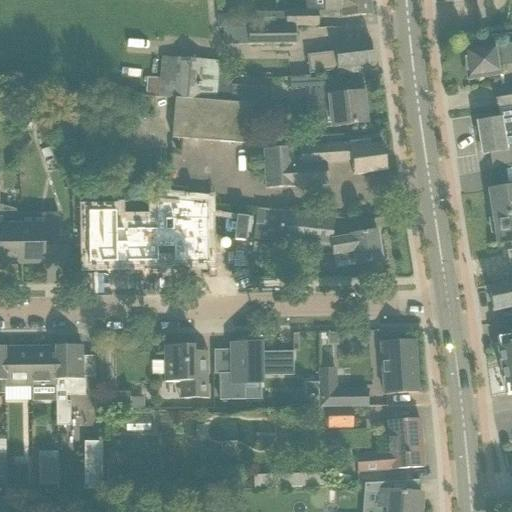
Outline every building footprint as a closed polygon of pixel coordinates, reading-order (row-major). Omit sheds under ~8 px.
[(322,0),(324,12),(341,10),(341,18),(371,15),(369,0),(322,0)] [(318,26),(318,12),(286,12),(286,14),(259,14),(259,27),(286,26),(318,26)] [(511,23),(501,24),(501,32),(511,31),(511,23)] [(248,44),(248,46),(295,45),(295,27),(248,28),(222,29),(222,45),(248,44)] [(373,67),(369,40),(349,42),(334,44),(335,51),(306,55),(306,56),(309,75),(337,72),(337,76),(348,74),(368,72),(367,68),(373,67)] [(511,45),(464,53),(468,78),(498,74),(497,66),(511,63),(511,45)] [(153,97),(174,98),(215,101),(217,74),(218,62),(160,57),(158,79),(147,78),(145,94),(153,95),(153,97)] [(231,75),(217,74),(215,101),(229,103),(230,86),(231,75)] [(310,89),(309,80),(309,76),(288,78),(289,83),(290,91),(304,90),(310,89)] [(271,89),(230,86),(229,103),(253,105),(252,121),(268,122),(271,89)] [(511,89),(495,93),(496,108),(511,104),(511,89)] [(365,124),(362,93),(305,100),(308,130),(365,124)] [(174,98),(171,138),(250,145),(252,121),(253,105),(229,103),(215,101),(174,98)] [(511,152),(511,107),(497,110),(499,120),(476,123),(479,142),(477,144),(479,153),(481,154),(481,156),(511,151),(511,152)] [(386,171),(382,145),(368,147),(368,142),(348,144),(299,148),(299,154),(300,165),(324,164),(351,162),(352,166),(353,176),(366,174),(386,171)] [(324,164),(300,165),(299,154),(292,155),(292,148),(263,149),(265,189),(293,188),(293,187),(327,185),(324,164)] [(511,187),(488,191),(493,218),(511,214),(511,187)] [(71,190),(73,260),(81,260),(80,190),(71,190)] [(117,208),(87,208),(87,262),(158,262),(158,254),(173,254),(173,262),(207,262),(207,203),(158,198),(158,227),(117,227),(117,208)] [(379,247),(376,232),(349,236),(350,237),(331,240),(334,218),(281,212),(261,209),(256,209),(252,240),(258,240),(326,249),(325,255),(333,256),(335,269),(354,266),(361,265),(381,261),(381,259),(384,257),(383,248),(382,247),(379,247)] [(0,264),(20,264),(19,226),(19,215),(17,215),(15,210),(5,214),(5,227),(0,226),(0,264)] [(42,226),(19,226),(20,264),(44,264),(44,242),(58,242),(58,214),(42,214),(42,226)] [(511,214),(493,218),(493,220),(489,220),(491,234),(495,233),(497,246),(511,243),(511,214)] [(511,282),(487,288),(492,312),(511,307),(511,282)] [(336,334),(326,334),(327,345),(336,345),(336,334)] [(511,334),(510,334),(510,335),(496,338),(498,350),(497,350),(503,385),(504,385),(506,397),(511,395),(511,334)] [(380,344),(383,396),(417,393),(414,341),(380,344)] [(162,347),(163,383),(179,383),(179,400),(208,399),(207,353),(194,353),(194,346),(162,347)] [(231,346),(231,377),(218,377),(218,399),(245,399),(245,387),(262,387),(262,380),(294,380),(294,356),(262,356),(262,346),(231,346)] [(55,387),(55,393),(65,393),(65,396),(84,396),(84,379),(82,379),(81,347),(54,347),(54,348),(55,348),(55,387)] [(4,388),(29,387),(29,348),(4,349),(3,349),(4,388)] [(29,387),(55,387),(55,348),(54,348),(29,348),(29,387)] [(343,393),(344,410),(350,409),(368,409),(368,392),(343,393)] [(115,397),(94,398),(94,410),(129,409),(129,398),(129,393),(115,393),(115,397)] [(308,398),(304,398),(304,409),(318,408),(318,397),(313,398),(313,396),(308,396),(308,398)] [(388,419),(387,405),(369,406),(370,420),(388,419)] [(344,410),(327,410),(327,430),(351,429),(350,409),(344,410)] [(387,422),(389,456),(377,457),(377,454),(356,456),(357,473),(423,468),(419,420),(387,422)] [(83,491),(101,491),(101,443),(83,443),(83,491)] [(38,452),(38,485),(57,485),(56,452),(38,452)] [(377,507),(389,508),(388,511),(419,511),(421,495),(415,494),(416,481),(364,484),(363,492),(378,493),(377,507)]
